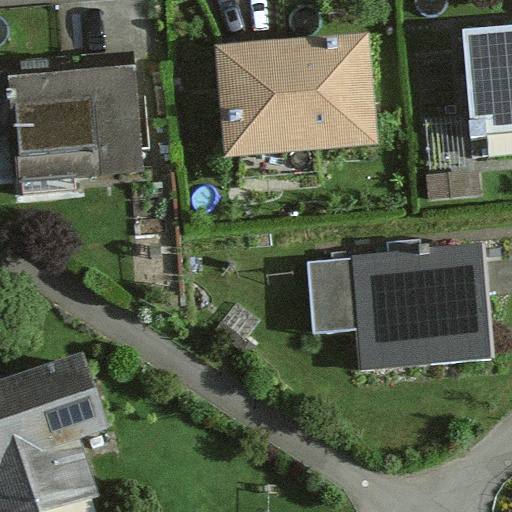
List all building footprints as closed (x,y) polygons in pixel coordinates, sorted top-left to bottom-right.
[(511,44),(471,49),(477,117),(496,116),(498,139),(511,137),(511,44)] [(361,51),(225,62),(233,158),(369,147),(361,51)] [(130,83),(0,93),(0,133),(26,132),(30,178),(137,169),(130,83)] [(478,259),(313,270),(318,334),(361,331),(364,368),(485,360),(478,259)] [(80,369),(0,396),(0,511),(56,511),(89,501),(68,442),(101,430),(80,369)]
